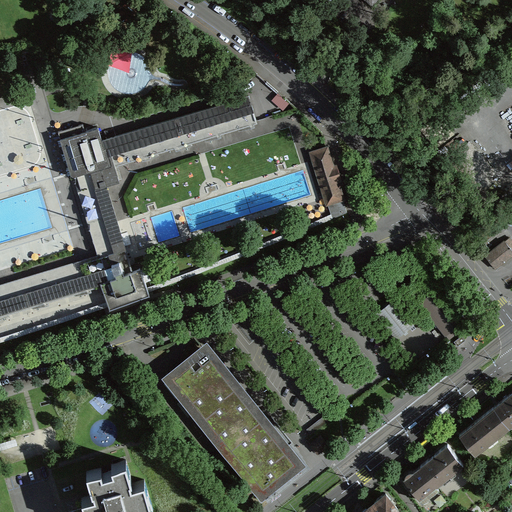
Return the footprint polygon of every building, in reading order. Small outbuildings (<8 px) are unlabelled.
[(130,301),(150,294),(148,291),(140,267),(132,270),(121,233),(106,185),(119,181),(114,163),(256,120),(249,95),(102,140),(98,127),(85,130),(83,123),(58,131),(72,176),(76,174),(96,241),(101,255),(96,257),(0,285),(0,312),(100,283),(108,305),(109,308),(130,301)] [(327,147),(311,152),(327,203),(332,218),(340,214),(347,212),(343,198),(337,179),(340,178),(338,172),(336,165),(333,166),(327,147)] [(511,240),(509,237),(485,256),(488,260),(495,268),(511,253),(511,240)] [(446,334),(463,320),(438,288),(424,299),(420,302),(446,334)] [(394,299),(384,307),(376,313),(396,338),(405,331),(414,324),(394,299)] [(462,334),(454,340),(458,345),(463,341),(465,339),(462,334)] [(296,463),(206,349),(172,376),(262,490),(270,484),(296,463)] [(511,391),(503,399),(494,406),(509,425),(511,423),(511,391)] [(475,453),(509,425),(494,406),(469,426),(459,434),(475,453)] [(328,411),(306,428),(310,433),(332,416),(328,411)] [(329,444),(321,434),(309,443),(317,453),(320,451),(329,444)] [(429,458),(420,465),(436,485),(463,463),(448,443),(429,458)] [(97,493),(85,496),(87,505),(84,506),(85,509),(85,511),(147,511),(147,510),(150,510),(146,495),(149,495),(147,488),(144,488),(141,480),(128,483),(127,480),(132,479),(129,470),(126,471),(123,460),(111,464),(113,469),(103,471),(101,466),(89,470),(92,481),(89,481),(92,491),(96,489),(97,493)] [(429,491),(436,485),(420,465),(417,467),(413,471),(412,470),(410,470),(408,471),(407,472),(406,472),(405,474),(405,475),(405,477),(404,478),(422,500),(431,493),(429,491)] [(384,494),(383,493),(377,498),(377,499),(374,502),(369,506),(373,511),(400,511),(395,504),(391,499),(385,492),(384,494)]
